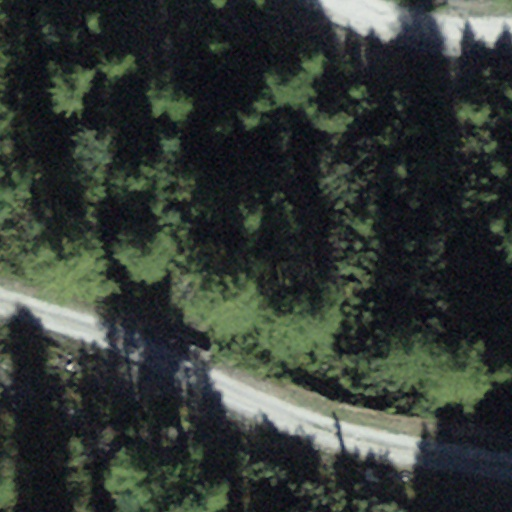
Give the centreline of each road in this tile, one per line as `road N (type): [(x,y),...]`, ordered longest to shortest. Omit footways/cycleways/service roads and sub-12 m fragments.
road 1 (track): [(0,299),(352,438),(511,466)]
road 2 (track): [(339,0),(394,24),(511,36)]
